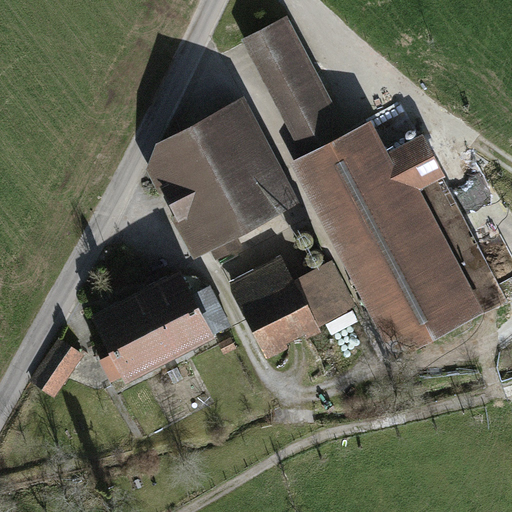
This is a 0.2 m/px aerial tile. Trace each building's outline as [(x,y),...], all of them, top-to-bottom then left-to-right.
[(346,131),(288,17),(245,39),(303,153),(291,159),(396,364),(488,317),(425,194),(450,182),(424,132),(388,150),(372,119),(346,131)] [(247,98),(149,148),(204,252),(301,202),(247,98)] [(290,258),(232,283),(263,353),(320,328),(290,258)] [(179,268),(85,314),(119,385),(214,339),(179,268)] [(84,357),(60,342),(34,383),(58,398),(84,357)]
